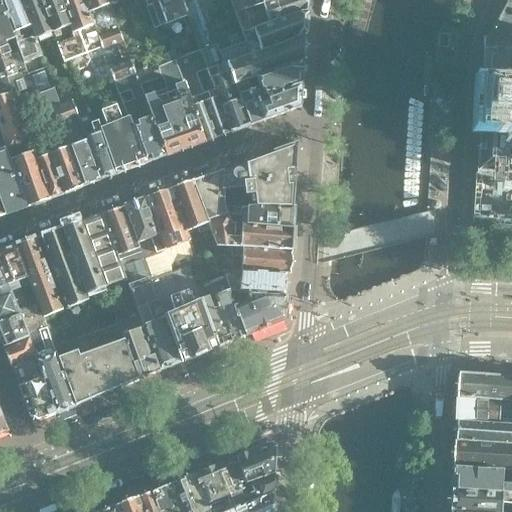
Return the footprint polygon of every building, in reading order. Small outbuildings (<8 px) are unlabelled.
[(29,27),(18,0),(0,0),(0,3),(17,50),(22,64),(40,57),(37,51),(33,38),(22,42),(18,31),(29,27)] [(55,44),(38,0),(18,0),(29,27),(33,38),(37,51),(55,44)] [(72,38),(58,0),(38,0),(55,44),(72,38)] [(133,71),(114,18),(107,0),(58,0),(72,38),(55,44),(61,63),(69,60),(72,60),(74,60),(77,60),(79,59),(81,58),(83,57),(84,55),(85,54),(115,43),(123,64),(108,69),(113,81),(134,74),(133,71)] [(107,0),(114,18),(118,14),(114,5),(119,3),(117,0),(107,0)] [(163,23),(154,0),(142,0),(145,6),(143,7),(151,27),(163,23)] [(180,1),(179,0),(154,0),(163,23),(164,25),(185,17),(184,12),(180,1)] [(223,53),(203,0),(198,0),(201,5),(216,46),(223,65),(249,56),(245,45),(223,53)] [(228,0),(234,17),(250,11),(262,7),(280,0),(228,0)] [(241,36),(305,12),(306,0),(280,0),(262,7),(266,18),(254,23),(250,11),(234,17),(241,36)] [(355,0),(347,29),(346,32),(346,35),(346,38),(346,40),(347,43),(348,44),(349,47),(350,49),(352,48),(355,45),(357,43),(359,41),(360,39),(362,37),(363,34),(372,0),(355,0)] [(511,2),(507,1),(486,39),(511,40),(511,56),(510,85),(511,85),(511,2)] [(17,50),(0,3),(0,59),(7,77),(16,74),(8,53),(17,50)] [(216,46),(201,5),(184,12),(185,17),(198,52),(216,46)] [(303,35),(304,33),(303,33),(303,30),(304,30),(305,12),(241,36),(245,45),(249,56),(303,36),(303,35)] [(455,34),(438,34),(438,48),(454,48),(455,34)] [(249,126),(241,106),(234,86),(249,81),(257,78),(302,61),(303,36),(249,56),(223,65),(216,46),(198,52),(186,57),(191,71),(196,85),(216,138),(249,126)] [(510,85),(511,56),(511,40),(486,39),(485,39),(483,84),(510,85)] [(191,71),(186,57),(173,61),(179,76),(191,71)] [(7,77),(0,59),(0,96),(8,94),(18,119),(32,114),(50,107),(57,104),(44,69),(27,75),(25,71),(16,74),(7,77)] [(186,96),(179,76),(173,61),(156,68),(159,76),(138,84),(165,157),(204,143),(186,96)] [(301,83),(302,70),(301,70),(302,66),(302,61),(257,78),(262,90),(253,93),(249,81),(234,86),(241,106),(255,100),(301,83)] [(159,76),(156,68),(154,63),(133,71),(134,74),(138,84),(159,76)] [(165,157),(138,84),(134,74),(113,81),(127,119),(144,165),(165,157)] [(301,84),(301,83),(255,100),(263,121),(300,108),(300,106),(299,106),(299,102),(300,102),(301,88),(300,88),(300,84),(301,84)] [(511,85),(510,85),(483,84),(480,84),(479,101),(480,101),(480,106),(480,111),(479,111),(478,128),(480,128),(500,129),(511,129),(511,85)] [(216,138),(196,85),(192,87),(195,93),(186,96),(204,143),(216,138)] [(48,200),(26,141),(18,119),(8,94),(0,96),(0,139),(25,209),(26,209),(48,200)] [(101,180),(85,138),(71,99),(57,104),(50,107),(80,188),(101,181),(101,180)] [(263,121),(255,100),(241,106),(249,126),(263,121)] [(80,188),(50,107),(32,114),(48,156),(62,195),(63,195),(80,188)] [(144,165),(127,119),(119,122),(114,108),(107,111),(129,170),(144,165)] [(129,170),(107,111),(100,113),(105,127),(98,129),(115,175),(129,170)] [(115,175),(98,129),(95,122),(89,124),(93,135),(85,138),(101,180),(115,175)] [(511,173),(511,129),(500,129),(480,128),(477,172),(511,173)] [(25,209),(0,139),(0,206),(4,216),(25,208),(25,209)] [(62,195),(48,156),(41,158),(38,149),(35,150),(31,139),(26,141),(48,200),(62,195)] [(293,208),(297,143),(245,162),(245,163),(223,171),(223,170),(192,182),(207,222),(228,214),(226,208),(292,208),(293,208)] [(207,222),(192,182),(170,190),(184,230),(194,226),(207,222)] [(189,241),(184,230),(170,190),(145,199),(144,199),(156,233),(158,232),(164,249),(162,250),(163,253),(175,248),(178,257),(166,261),(170,272),(188,265),(196,262),(189,241)] [(164,249),(158,232),(156,233),(144,199),(144,200),(123,207),(149,279),(150,279),(170,272),(166,261),(163,253),(162,250),(164,249)] [(149,279),(123,207),(101,215),(125,280),(127,287),(149,279)] [(291,228),(292,212),(292,208),(226,208),(228,214),(231,223),(291,228)] [(290,245),(291,229),(291,228),(231,223),(228,214),(207,222),(216,246),(290,252),(295,252),(295,245),(290,245)] [(125,280),(101,215),(80,223),(103,287),(125,280)] [(288,261),(289,253),(290,253),(290,252),(216,246),(207,222),(194,226),(198,238),(189,241),(196,262),(188,265),(195,285),(222,275),(220,269),(232,270),(233,258),(242,259),(242,271),(244,271),(287,274),(288,274),(288,273),(287,273),(287,268),(288,268),(288,267),(288,266),(288,263),(289,263),(289,261),(288,261)] [(103,287),(80,223),(61,230),(85,296),(104,289),(103,287)] [(85,296),(61,230),(40,237),(66,309),(87,302),(85,296)] [(61,311),(35,240),(15,247),(33,296),(39,313),(41,319),(42,318),(61,311)] [(26,279),(15,247),(0,252),(0,298),(15,293),(12,284),(26,279)] [(218,347),(195,285),(188,265),(170,272),(150,279),(181,363),(218,347)] [(286,292),(287,280),(286,280),(286,276),(287,276),(287,274),(244,271),(242,293),(286,297),(286,295),(285,295),(285,292),(286,292)] [(245,336),(229,292),(222,275),(195,285),(218,347),(245,336)] [(181,363),(150,279),(149,279),(127,287),(137,312),(159,372),(181,363)] [(39,313),(33,296),(27,298),(24,289),(15,293),(0,298),(0,324),(19,317),(20,320),(39,313)] [(284,315),(284,310),(285,310),(285,309),(284,309),(285,304),(286,302),(285,301),(285,298),(286,298),(286,297),(242,293),(229,292),(245,336),(246,335),(249,333),(250,334),(284,320),(285,315),(284,315)] [(159,372),(137,312),(116,320),(117,323),(138,380),(159,372)] [(74,407),(52,347),(42,318),(41,319),(39,313),(20,320),(26,335),(37,331),(46,356),(35,360),(42,378),(55,414),(74,407)] [(27,339),(26,335),(20,320),(19,317),(0,324),(0,340),(3,348),(3,347),(27,339)] [(138,380),(117,323),(52,347),(74,407),(138,380)] [(35,360),(27,339),(3,347),(11,369),(35,360)] [(42,378),(35,360),(11,369),(18,387),(42,378)] [(511,403),(511,379),(458,375),(456,399),(457,399),(457,400),(511,403)] [(55,414),(42,378),(18,387),(29,417),(37,421),(55,414)] [(511,403),(457,400),(455,422),(511,425),(511,403)] [(511,445),(511,425),(455,422),(454,442),(511,445)] [(511,511),(511,445),(454,442),(453,468),(449,511),(511,511)] [(274,473),(275,448),(274,448),(274,449),(270,446),(271,446),(270,445),(235,458),(246,484),(274,473)] [(246,484),(235,458),(222,464),(233,493),(247,487),(246,484)] [(234,494),(233,493),(222,464),(193,475),(205,505),(234,494)] [(207,511),(227,511),(273,494),(274,473),(246,484),(247,487),(233,493),(234,494),(205,505),(207,511)] [(207,511),(205,505),(193,475),(179,481),(191,511),(207,511)] [(191,511),(179,481),(165,486),(175,511),(191,511)] [(175,511),(165,486),(151,492),(151,493),(159,511),(175,511)] [(159,511),(151,493),(136,498),(141,511),(159,511)] [(272,511),(273,494),(227,511),(272,511)] [(141,511),(136,498),(114,507),(115,511),(141,511)]
